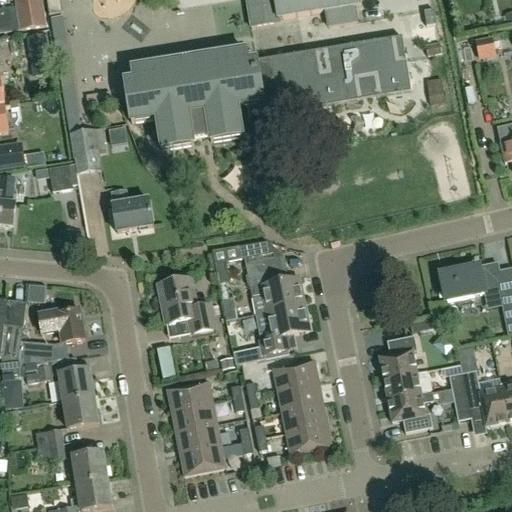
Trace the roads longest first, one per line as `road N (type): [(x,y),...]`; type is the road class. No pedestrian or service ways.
road 1 (residential): [(371,485),(329,262),(511,221)]
road 2 (residential): [(152,511),(117,280),(0,269)]
road 3 (residential): [(371,485),(511,458)]
